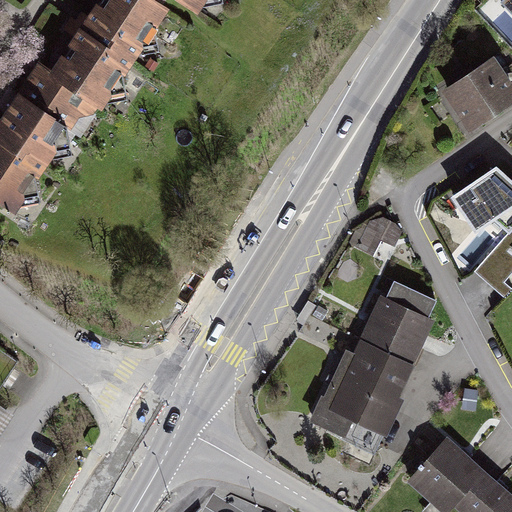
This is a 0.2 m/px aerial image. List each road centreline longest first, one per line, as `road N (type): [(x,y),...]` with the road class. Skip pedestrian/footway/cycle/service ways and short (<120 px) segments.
road 1 (primary): [(410,41),(169,419)]
road 2 (residential): [(511,411),(406,209),(410,192),(511,120)]
road 3 (residential): [(169,419),(0,297)]
road 4 (residential): [(331,511),(169,419)]
